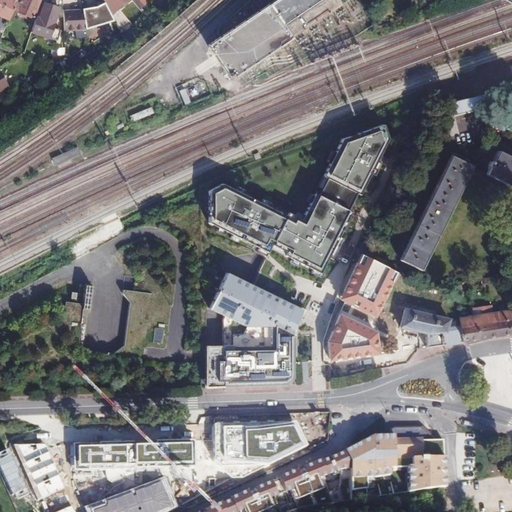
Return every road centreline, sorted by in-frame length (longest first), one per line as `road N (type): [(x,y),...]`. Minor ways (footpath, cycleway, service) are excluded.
road 1 (motorway): [(98,0),(76,241),(38,511)]
road 2 (motorway): [(70,511),(120,0)]
road 3 (tertiary): [(364,391),(0,408)]
road 4 (track): [(359,393),(355,421),(335,442),(189,511)]
